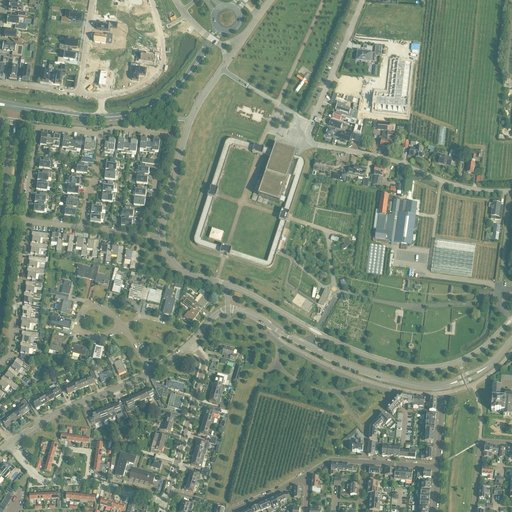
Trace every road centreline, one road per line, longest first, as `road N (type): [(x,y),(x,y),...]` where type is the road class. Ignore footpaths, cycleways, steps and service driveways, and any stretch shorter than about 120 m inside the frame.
road 1 (tertiary): [(441,386),(362,371),(235,309),(214,315),(189,345)]
road 2 (secondary): [(219,28),(188,75),(146,109),(97,118),(14,106)]
road 3 (unclassified): [(303,143),(386,159),(457,185),(511,190)]
road 4 (unclassified): [(164,503),(43,480),(8,443)]
road 5 (unclassified): [(164,503),(202,375),(189,345)]
road 6 (tertiary): [(152,369),(8,443)]
road 7 (residential): [(80,92),(127,91),(158,72),(162,46),(150,0)]
road 8 (residential): [(24,220),(37,128),(100,134)]
road 9 (unclassified): [(303,143),(362,0)]
road 10 (residential): [(0,364),(13,340),(24,220)]
